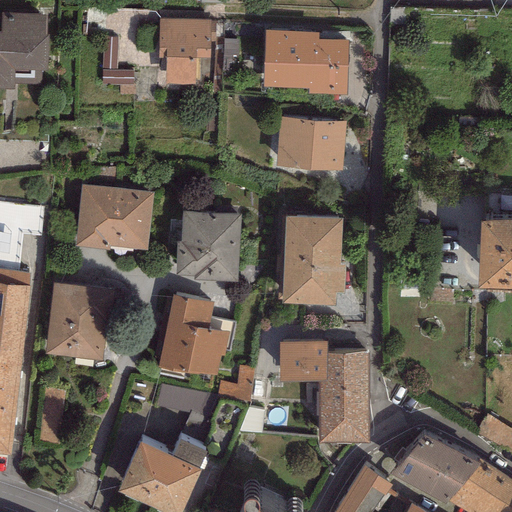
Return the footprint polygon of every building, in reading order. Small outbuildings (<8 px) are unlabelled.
[(406,23),(407,6),(391,5),(390,22),(406,23)] [(40,33),(41,15),(6,14),(5,31),(0,31),(0,79),(8,80),(9,58),(42,59),(43,33),(40,33)] [(207,37),(208,19),(201,19),(161,18),(160,51),(168,51),(167,73),(192,74),(192,51),(207,51),(207,37)] [(343,85),(345,37),(315,36),(315,29),(267,27),(264,77),(310,79),(310,84),(343,85)] [(115,66),(116,37),(103,36),(102,66),(115,66)] [(221,90),(222,68),(212,68),(212,90),(221,90)] [(131,82),(131,69),(102,69),(102,82),(131,82)] [(42,132),(43,103),(12,102),(11,131),(42,132)] [(216,130),(217,105),(208,104),(207,130),(216,130)] [(171,125),(171,109),(143,109),(143,125),(171,125)] [(339,163),(342,118),(282,113),(278,158),(339,163)] [(95,178),(117,176),(116,165),(94,167),(95,178)] [(143,237),(147,192),(86,186),(81,237),(106,239),(107,234),(143,237)] [(326,200),(328,195),(318,191),(316,196),(326,200)] [(39,231),(42,205),(0,200),(0,267),(17,269),(21,229),(39,231)] [(233,269),(236,210),(185,207),(183,237),(180,237),(179,263),(195,264),(195,267),(233,269)] [(343,285),(344,254),(339,254),(341,210),(285,208),(281,294),(335,296),(335,284),(343,285)] [(511,211),(484,211),(482,269),(511,270),(511,211)] [(268,260),(269,239),(240,238),(239,258),(268,260)] [(454,300),(455,276),(431,275),(430,299),(454,300)] [(0,443),(9,445),(27,280),(0,277),(0,443)] [(105,312),(108,290),(57,284),(50,340),(97,346),(102,312),(105,312)] [(160,359),(185,364),(196,366),(197,363),(213,367),(218,346),(221,327),(205,324),(206,316),(210,299),(174,291),(160,359)] [(228,348),(234,322),(206,316),(205,324),(221,327),(218,346),(228,348)] [(367,433),(366,349),(323,350),(323,338),(281,339),(282,369),(320,369),(321,434),(367,433)] [(182,375),(185,364),(160,359),(158,370),(182,375)] [(249,400),(252,378),(223,373),(219,394),(249,400)] [(249,400),(238,426),(259,429),(266,381),(252,378),(249,400)] [(58,440),(64,393),(44,390),(38,438),(58,440)] [(206,420),(216,393),(206,391),(200,409),(193,405),(181,431),(204,442),(212,422),(206,420)] [(249,400),(219,394),(216,393),(206,420),(212,422),(204,442),(200,452),(223,462),(238,426),(249,400)] [(511,430),(487,414),(480,427),(511,449),(511,430)] [(511,511),(511,479),(476,456),(424,429),(392,462),(456,497),(482,511),(511,511)] [(200,452),(204,442),(181,431),(172,448),(141,434),(121,478),(177,504),(200,452)] [(405,511),(361,511),(387,476),(365,461),(335,508),(333,511),(431,511),(412,500),(405,511)] [(235,511),(239,511),(250,485),(220,471),(209,501),(235,511)] [(260,473),(255,471),(250,472),(247,475),(247,480),(250,485),(239,511),(291,511),(294,507),(300,507),(304,504),(306,501),(306,497),(305,494),(303,492),(300,490),(297,489),(293,492),(261,479),(260,473)]
